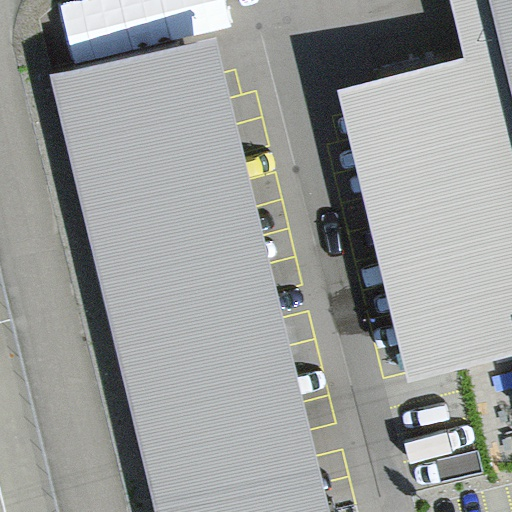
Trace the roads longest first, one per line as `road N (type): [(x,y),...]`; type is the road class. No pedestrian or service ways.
road 1 (unknown): [(397,511),(283,0)]
road 2 (residential): [(95,511),(0,107)]
